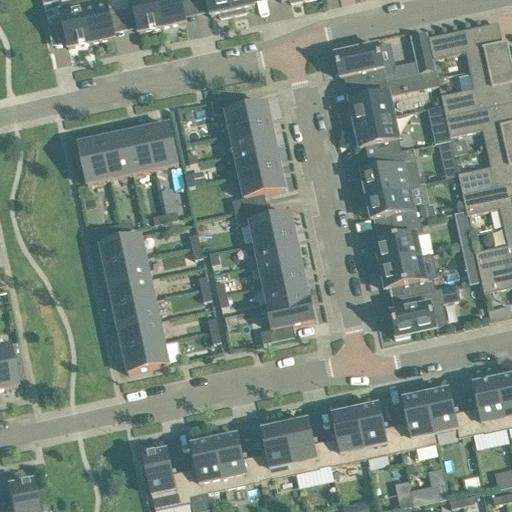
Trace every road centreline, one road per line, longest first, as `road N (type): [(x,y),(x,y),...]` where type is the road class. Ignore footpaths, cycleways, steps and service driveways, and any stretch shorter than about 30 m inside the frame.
road 1 (residential): [(0,439),(358,363)]
road 2 (residential): [(293,54),(358,363)]
road 3 (residential): [(293,54),(0,116)]
road 4 (residential): [(482,0),(331,34),(293,54)]
road 5 (residential): [(358,363),(390,367),(511,341)]
